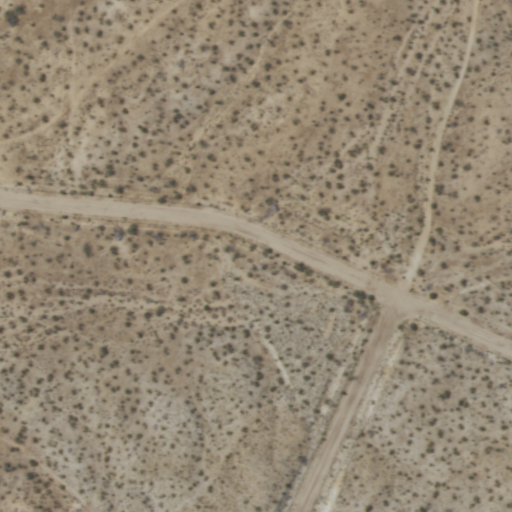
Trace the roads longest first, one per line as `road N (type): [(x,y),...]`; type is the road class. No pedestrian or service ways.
road 1 (track): [(511,352),(244,231),(0,199)]
road 2 (track): [(304,511),(400,303)]
